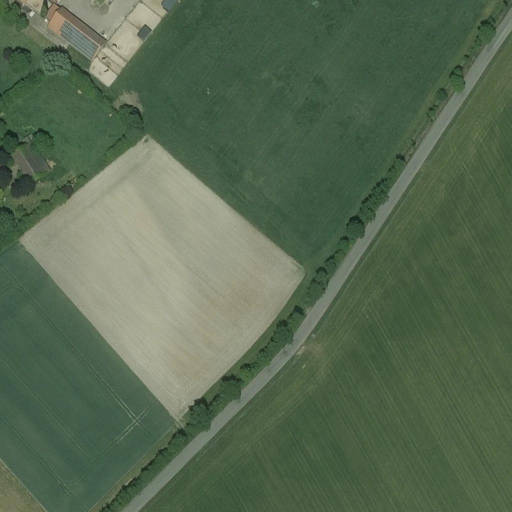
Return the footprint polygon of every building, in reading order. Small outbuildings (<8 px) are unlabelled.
[(172,12),(175,7),(168,2),(164,8),(172,12)] [(106,45),(61,10),(48,27),(92,62),(106,45)] [(146,43),(154,33),(148,28),(140,37),(146,43)] [(35,135),(29,139),(33,145),(39,141),(35,135)] [(32,144),(24,149),(11,157),(29,186),(50,173),(32,144)]
